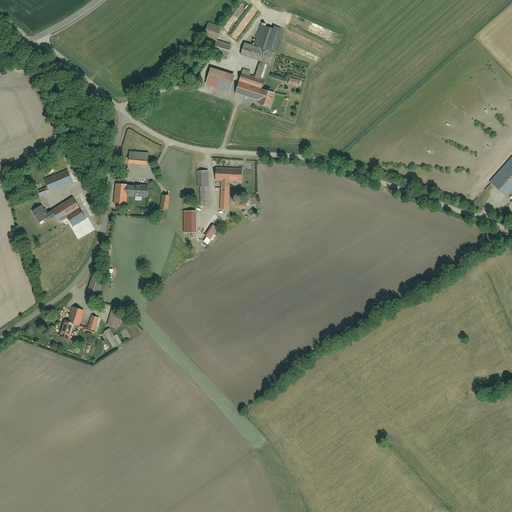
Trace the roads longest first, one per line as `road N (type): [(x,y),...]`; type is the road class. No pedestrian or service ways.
road 1 (residential): [(122,113),(196,149),(320,161),(511,231)]
road 2 (residential): [(0,338),(87,268),(102,232),(122,113)]
road 3 (unknown): [(113,113),(105,184),(75,192),(100,238)]
